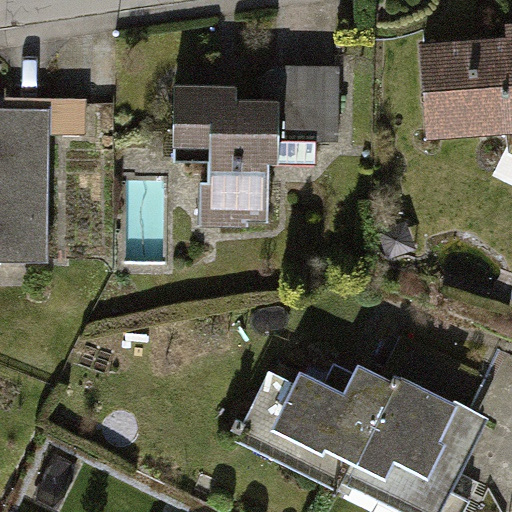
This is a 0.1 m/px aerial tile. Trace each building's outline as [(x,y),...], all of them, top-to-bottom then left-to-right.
[(511,34),(435,39),(441,138),(511,133),(511,34)] [(189,103),(181,173),(222,178),(216,241),(284,248),(293,167),(358,174),(365,103),(275,93),(273,112),(189,103)] [(0,140),(0,284),(79,290),(90,148),(0,140)] [(334,477),(383,373),(350,358),(337,386),(293,366),(287,379),(262,367),(230,434),(331,482),(334,477)] [(429,511),(482,409),(392,363),(383,373),(334,477),(402,511),(429,511)]
